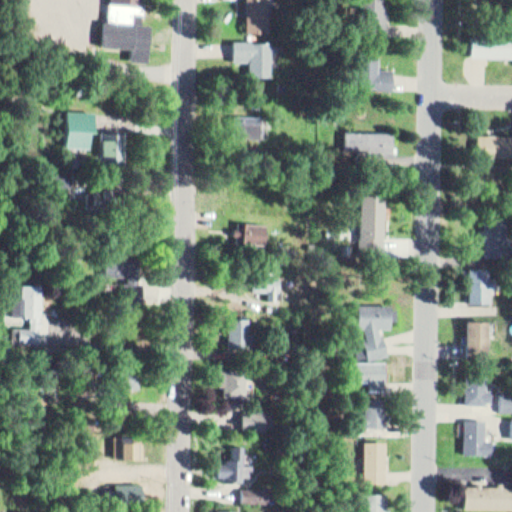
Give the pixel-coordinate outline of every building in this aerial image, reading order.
[(111,0),(110,18),(105,18),(103,46),(151,49),(152,23),(143,22),(144,0),(111,0)] [(251,30),(250,0),(273,0),(273,30),(251,30)] [(364,0),(364,33),(390,34),(390,0),(364,0)] [(511,55),(473,55),(473,30),(511,30),(511,55)] [(274,74),(274,39),(237,39),(237,59),(253,58),(253,74),(274,74)] [(395,67),(395,88),(357,88),(357,48),(380,48),(380,67),(395,67)] [(95,109),(93,146),(64,145),(66,108),(95,109)] [(238,112),(237,134),(263,136),(264,114),(238,112)] [(348,129),(348,145),(363,145),(363,155),(397,155),(396,128),(348,129)] [(101,129),(101,161),(127,161),(127,130),(101,129)] [(511,154),(479,154),(479,131),(511,131),(511,154)] [(385,191),(384,261),(360,261),(361,190),(385,191)] [(487,255),(484,217),(507,215),(509,253),(487,255)] [(240,219),(240,226),(236,226),(235,234),(239,234),(238,242),(267,244),(269,221),(240,219)] [(103,273),(104,252),(138,253),(137,273),(103,273)] [(491,276),(491,266),(473,266),(473,299),(491,299),(491,285),(498,285),(498,276),(491,276)] [(255,272),(255,288),(272,288),(271,297),(278,298),(279,289),(282,289),(283,273),(255,272)] [(38,284),(38,343),(10,343),(10,324),(21,324),(22,315),(12,315),(12,296),(22,296),(22,284),(38,284)] [(393,302),(360,302),(360,327),(367,327),(370,336),(365,337),(371,357),(391,350),(385,332),(383,332),(381,326),(392,326),(393,302)] [(231,316),(231,345),(258,345),(258,331),(251,331),(251,316),(231,316)] [(467,354),(468,317),(489,318),(488,354),(467,354)] [(386,387),(386,360),(356,359),(356,379),(371,379),(371,387),(386,387)] [(248,399),(247,366),(226,366),(226,370),(222,370),(223,383),(226,383),(227,399),(248,399)] [(142,386),(141,371),(122,372),(122,387),(142,386)] [(467,401),(468,371),(489,371),(488,387),(493,387),(492,399),(487,398),(487,401),(467,401)] [(511,390),(503,392),(505,409),(511,408),(511,390)] [(387,423),(367,423),(366,396),(387,395),(387,423)] [(121,406),(121,422),(139,422),(139,406),(121,406)] [(267,408),(268,428),(245,429),(244,409),(267,408)] [(466,417),(465,451),(493,451),(494,437),(487,437),(488,418),(466,417)] [(122,455),(122,441),(118,441),(118,432),(129,432),(129,438),(140,438),(140,455),(122,455)] [(389,480),(366,480),(366,439),(388,439),(389,480)] [(235,443),(234,457),(228,457),(228,462),(220,462),(220,474),(229,474),(229,478),(245,478),(245,475),(255,475),(255,461),(246,461),(247,443),(235,443)] [(511,483),(465,483),(464,505),(511,506),(511,483)] [(245,499),(246,486),(271,486),(271,500),(245,499)] [(388,506),(387,491),(366,491),(366,511),(391,511),(391,506),(388,506)]
